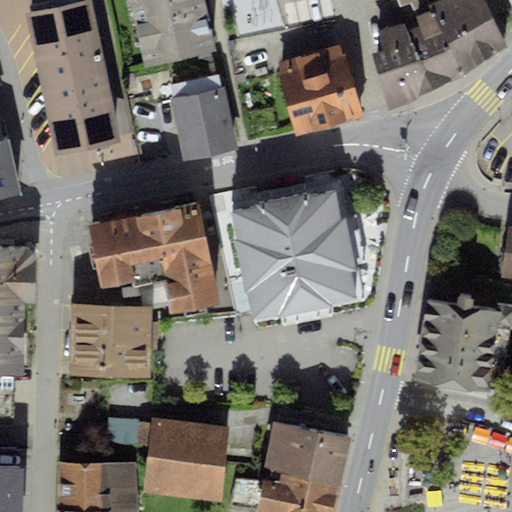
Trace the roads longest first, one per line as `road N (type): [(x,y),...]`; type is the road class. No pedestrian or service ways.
road 1 (tertiary): [(48,204),(352,144),(434,165)]
road 2 (residential): [(46,511),(48,204)]
road 3 (primary): [(430,172),(383,387)]
road 4 (residential): [(40,206),(0,43)]
road 5 (residential): [(511,416),(383,387)]
road 6 (primary): [(383,387),(353,511)]
road 7 (primary): [(511,66),(455,127),(434,165)]
